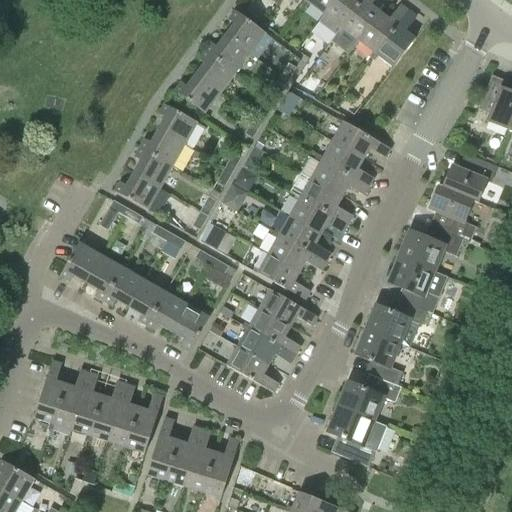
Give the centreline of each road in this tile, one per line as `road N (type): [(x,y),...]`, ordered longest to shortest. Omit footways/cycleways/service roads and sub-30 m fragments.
road 1 (residential): [(28,308),(162,359),(277,432),(340,327),(384,217),(491,16)]
road 2 (residential): [(82,191),(43,256),(28,308)]
